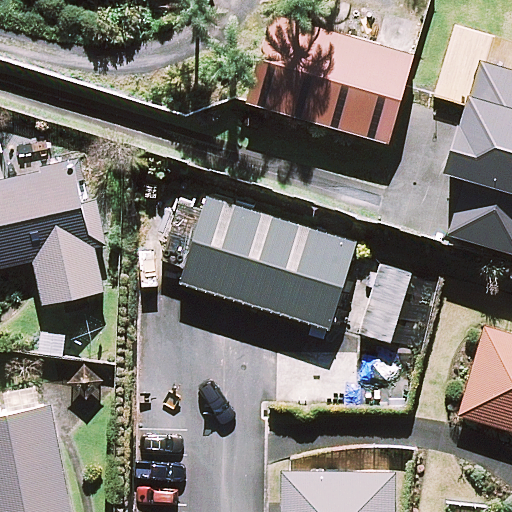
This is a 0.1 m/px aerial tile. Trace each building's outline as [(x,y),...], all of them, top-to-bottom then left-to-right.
[(414,55),(274,16),(250,101),(390,140),(414,55)] [(386,206),(225,157),(199,240),(361,289),(386,206)] [(105,290),(75,162),(0,179),(0,267),(35,259),(46,304),(105,290)] [(411,276),(381,267),(362,332),(392,341),(411,276)] [(511,335),(487,328),(461,415),(511,429),(511,335)] [(0,511),(71,511),(52,406),(0,415),(0,511)] [(395,511),(397,474),(285,471),(284,511),(395,511)]
